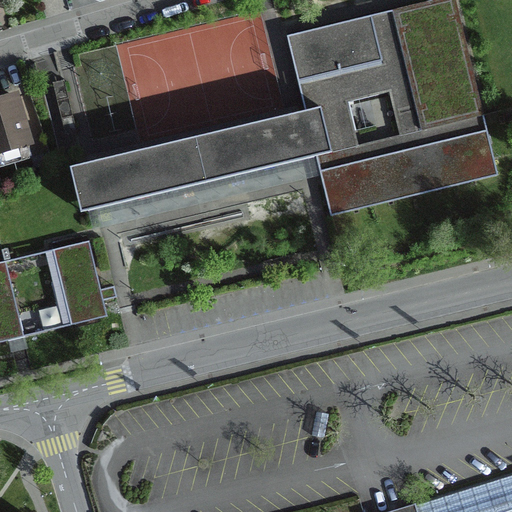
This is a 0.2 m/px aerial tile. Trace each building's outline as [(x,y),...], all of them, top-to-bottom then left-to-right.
[(331,218),(499,178),(456,0),(441,0),(286,37),(304,113),(294,116),(69,169),(80,212),(304,159),(316,156),(331,218)] [(65,81),(53,83),(66,139),(78,136),(65,81)] [(13,99),(0,102),(0,149),(26,142),(13,99)] [(52,250),(71,327),(108,318),(104,303),(118,299),(115,287),(102,291),(89,241),(52,250)] [(0,343),(17,340),(23,338),(4,262),(0,263),(0,343)] [(322,439),(327,415),(315,413),(310,437),(322,439)] [(511,511),(511,473),(388,511),(511,511)]
